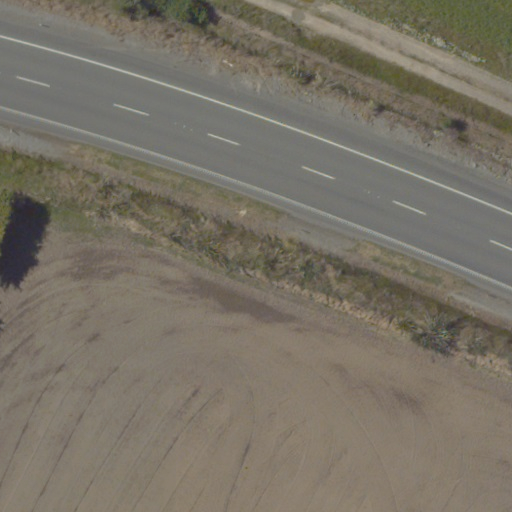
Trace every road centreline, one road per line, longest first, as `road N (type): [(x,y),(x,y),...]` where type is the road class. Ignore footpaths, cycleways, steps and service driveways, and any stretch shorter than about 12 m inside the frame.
road 1 (primary): [(511,251),(90,101),(0,79)]
road 2 (track): [(511,105),(350,24),(276,0)]
